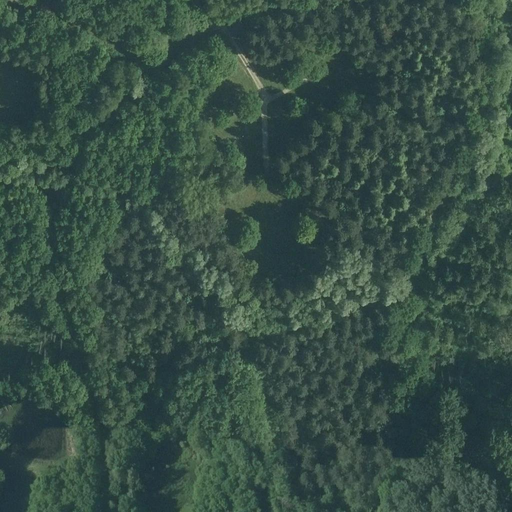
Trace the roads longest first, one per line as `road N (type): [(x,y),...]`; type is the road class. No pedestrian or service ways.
road 1 (track): [(218,92),(158,67),(148,73),(97,120),(64,185),(58,257),(102,432)]
road 2 (track): [(208,0),(220,25),(158,67),(109,34),(7,0)]
road 3 (track): [(220,25),(263,91),(267,176)]
